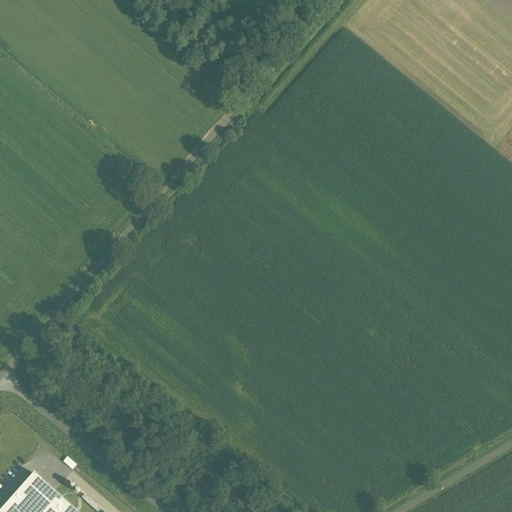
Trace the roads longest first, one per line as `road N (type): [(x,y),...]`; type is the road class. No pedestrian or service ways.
road 1 (unclassified): [(1,380),(339,0)]
road 2 (unclassified): [(1,380),(164,511)]
road 3 (unclassified): [(404,511),(511,446)]
